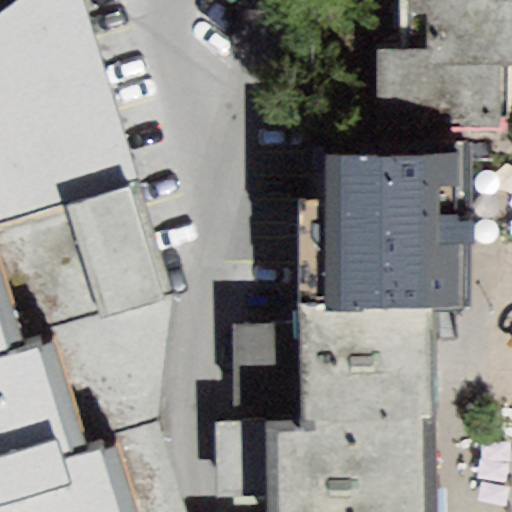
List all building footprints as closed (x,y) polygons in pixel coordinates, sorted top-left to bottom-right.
[(0,350),(36,340),(174,301),(78,0),(21,0),(0,16),(0,350)] [(511,0),(415,0),(417,66),(511,64),(511,0)] [(283,228),(286,323),(417,319),(451,317),(448,153),(337,157),(337,228),(283,228)] [(419,423),(417,319),(286,323),(287,424),(419,423)] [(36,340),(0,350),(0,482),(67,463),(36,340)] [(420,511),(419,423),(287,424),(252,425),(253,511),(420,511)] [(0,511),(111,511),(94,456),(67,463),(0,482),(0,511)]
